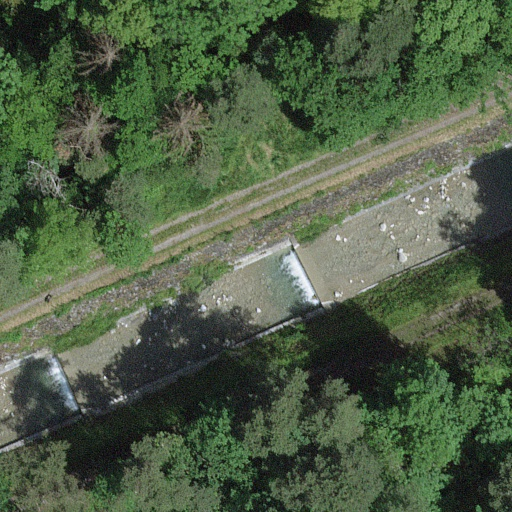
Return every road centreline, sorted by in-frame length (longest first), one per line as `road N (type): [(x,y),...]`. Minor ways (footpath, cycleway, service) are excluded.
road 1 (track): [(0,312),(511,84)]
road 2 (track): [(511,287),(13,511)]
